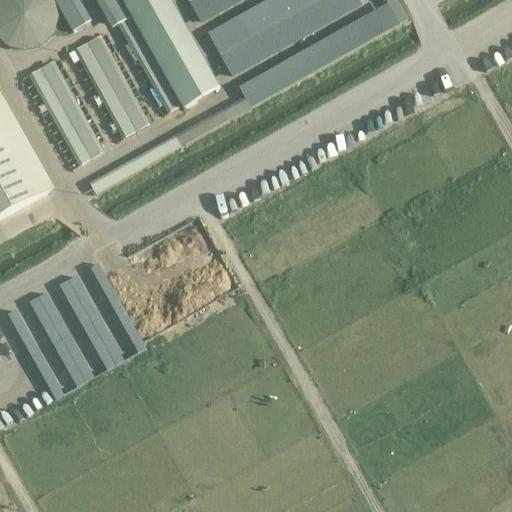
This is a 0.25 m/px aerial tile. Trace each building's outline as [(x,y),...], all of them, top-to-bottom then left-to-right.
[(168,0),(119,0),(184,113),(220,92),(168,0)] [(189,0),(195,10),(213,0),(189,0)] [(295,0),(214,44),(226,66),(350,0),(295,0)] [(387,0),(391,6),(241,84),(252,106),(411,24),(399,0),(387,0)] [(71,53),(120,143),(148,128),(98,38),(71,53)] [(28,78),(78,168),(105,153),(55,63),(28,78)] [(0,221),(48,195),(0,109),(0,221)]
